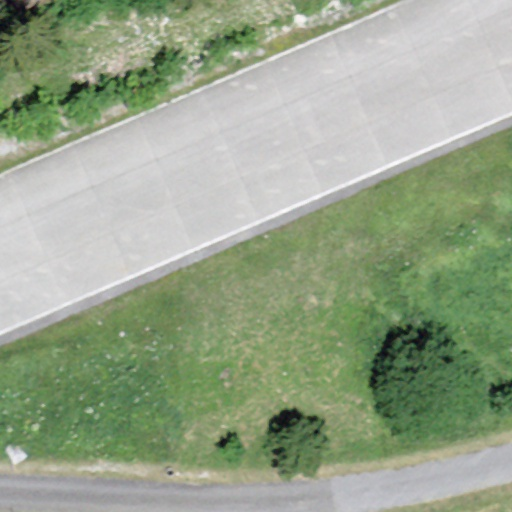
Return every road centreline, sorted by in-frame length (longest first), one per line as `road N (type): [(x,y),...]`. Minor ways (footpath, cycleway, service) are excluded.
road 1 (unclassified): [(511,39),(0,242)]
road 2 (unclassified): [(0,497),(261,503),(354,495),(511,464)]
